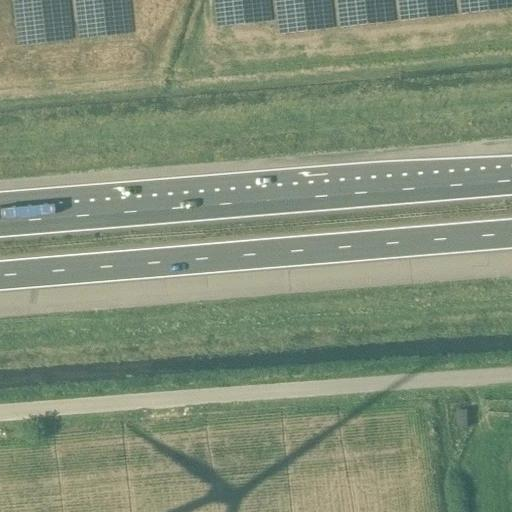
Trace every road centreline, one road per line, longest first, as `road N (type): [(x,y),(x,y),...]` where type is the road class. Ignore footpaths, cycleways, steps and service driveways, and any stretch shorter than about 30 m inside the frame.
road 1 (motorway): [(0,276),(511,233)]
road 2 (motorway): [(511,182),(0,224)]
road 3 (track): [(0,415),(511,376)]
